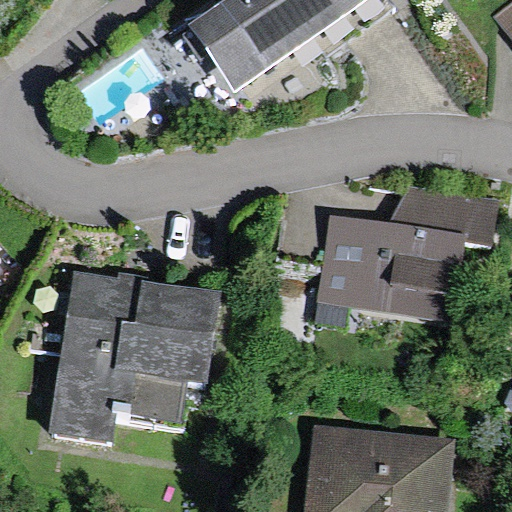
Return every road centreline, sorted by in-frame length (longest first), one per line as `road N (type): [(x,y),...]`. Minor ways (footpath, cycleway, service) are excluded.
road 1 (residential): [(511,147),(407,138),(105,191),(43,184),(0,132)]
road 2 (residential): [(0,102),(145,0)]
